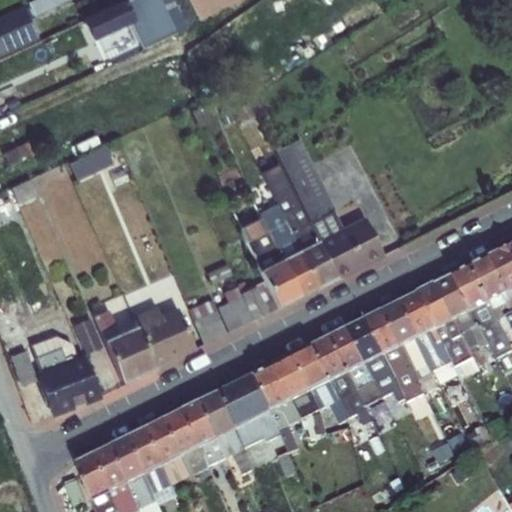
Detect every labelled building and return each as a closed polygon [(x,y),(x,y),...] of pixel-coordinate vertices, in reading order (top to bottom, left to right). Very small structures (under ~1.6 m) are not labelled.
[(34,0),(28,3),(35,17),(69,1),(68,0),(34,0)] [(130,20),(130,21),(143,48),(177,31),(166,9),(160,11),(157,6),(162,3),(160,0),(131,0),(123,4),(130,20)] [(346,0),(314,21),(327,41),(365,16),(355,0),(346,0)] [(87,20),(95,37),(130,21),(130,20),(123,4),(87,20)] [(0,16),(0,55),(38,39),(24,6),(0,16)] [(129,56),(122,34),(100,41),(107,62),(129,56)] [(234,110),(241,123),(255,116),(248,103),(234,110)] [(192,112),(199,128),(215,120),(209,105),(192,112)] [(0,132),(10,128),(6,119),(0,121),(0,132)] [(0,132),(0,141),(22,132),(18,124),(10,128),(0,132)] [(310,223),(308,224),(317,241),(342,228),(334,210),(335,210),(300,139),(275,151),(283,166),(310,223)] [(2,153),(9,166),(33,155),(27,142),(2,153)] [(115,143),(67,162),(75,181),(122,162),(115,143)] [(299,228),(308,224),(283,166),(263,174),(277,207),(281,213),(290,209),(299,228)] [(11,188),(18,204),(38,195),(30,180),(11,188)] [(0,223),(20,215),(9,190),(0,193),(0,223)] [(283,261),(300,253),(281,213),(277,207),(269,211),(268,210),(259,214),(261,218),(267,232),(274,245),(275,245),(283,261)] [(317,241),(308,224),(299,228),(290,209),(281,213),(300,253),(318,243),(317,241)] [(337,280),(383,257),(364,217),(342,228),(317,241),(318,243),(336,278),(337,280)] [(267,232),(261,218),(239,229),(245,243),(256,237),(267,232)] [(263,251),(274,245),(267,232),(256,237),(263,251)] [(263,251),(256,237),(245,243),(252,257),(263,251)] [(320,287),(336,278),(318,243),(300,253),(320,287)] [(260,273),(282,262),(283,261),(275,245),(274,245),(263,251),(252,257),(260,273)] [(77,257),(82,269),(97,262),(91,250),(77,257)] [(507,292),(511,289),(511,264),(504,250),(488,258),(507,292)] [(320,287),(300,253),(283,261),(282,262),(300,297),(320,287)] [(489,301),(507,292),(488,258),(468,268),(488,302),(489,301)] [(300,297),(282,262),(260,273),(265,282),(277,308),(300,297)] [(207,273),(212,284),(231,275),(227,264),(207,273)] [(469,311),(471,310),(488,302),(468,268),(450,277),(469,311)] [(453,319),(469,311),(450,277),(434,285),(453,319)] [(253,320),(277,308),(265,282),(255,287),(240,294),(253,320)] [(435,329),(436,329),(445,324),(453,321),(452,319),(453,319),(434,285),(416,295),(435,329)] [(228,331),(253,320),(240,294),(236,287),(223,293),(228,303),(217,308),(228,331)] [(489,301),(498,321),(506,318),(511,329),(511,303),(507,292),(489,301)] [(398,304),(417,338),(418,338),(435,329),(416,295),(398,304)] [(202,343),(226,333),(212,300),(188,310),(202,343)] [(488,302),(471,310),(479,326),(495,357),(511,348),(498,321),(489,301),(488,302)] [(398,304),(381,312),(401,346),(417,338),(398,304)] [(138,329),(156,367),(195,349),(177,308),(160,315),(157,307),(132,317),(138,329)] [(93,316),(105,343),(120,337),(108,310),(93,316)] [(469,311),(453,319),(452,319),(453,321),(461,336),(477,367),(485,363),(480,352),(478,351),(476,347),(479,345),(472,330),(479,326),(471,310),(469,311)] [(364,320),(383,355),(400,347),(401,346),(381,312),(364,320)] [(73,325),(86,354),(101,348),(89,319),(73,325)] [(365,364),(383,355),(364,320),(346,330),(365,364)] [(453,321),(445,324),(453,340),(461,336),(453,321)] [(445,324),(436,329),(458,375),(460,379),(478,370),(477,367),(461,336),(453,340),(445,324)] [(120,337),(105,343),(121,383),(156,367),(138,329),(120,337)] [(435,329),(418,338),(434,373),(440,384),(458,375),(436,329),(435,329)] [(328,338),(348,372),(365,364),(346,330),(328,338)] [(56,413),(57,414),(74,408),(73,406),(70,398),(61,373),(74,367),(77,367),(72,355),(75,354),(71,341),(53,336),(31,344),(32,345),(37,357),(36,357),(56,413)] [(311,347),(329,381),(348,372),(328,338),(311,347)] [(434,373),(418,338),(417,338),(401,346),(400,347),(417,381),(434,373)] [(8,356),(20,389),(38,383),(51,416),(57,414),(56,413),(36,357),(37,357),(32,345),(31,344),(29,345),(34,357),(29,359),(26,349),(8,356)] [(311,347),(291,357),(309,392),(310,391),(329,381),(311,347)] [(383,355),(405,399),(406,401),(423,392),(417,381),(400,347),(383,355)] [(84,392),(70,398),(73,406),(74,408),(99,397),(79,352),(75,354),(72,355),(77,367),(74,367),(84,392)] [(383,355),(365,364),(382,397),(384,400),(395,395),(398,402),(405,399),(383,355)] [(274,366),(292,400),(293,400),(309,392),(291,357),(274,366)] [(348,372),(365,406),(382,397),(365,364),(348,372)] [(274,366),(254,376),(272,410),(273,410),(292,400),(274,366)] [(61,373),(70,398),(84,392),(74,367),(61,373)] [(365,406),(348,372),(329,381),(349,418),(357,414),(363,426),(372,422),(365,406)] [(236,428),(272,410),(254,376),(219,393),(236,428)] [(329,381),(310,391),(319,410),(329,405),(338,423),(349,418),(329,381)] [(293,400),(302,419),(319,411),(319,410),(310,391),(309,392),(293,400)] [(216,438),(236,428),(219,393),(200,403),(216,438)] [(418,396),(405,402),(415,422),(428,415),(418,396)] [(292,400),(273,410),(281,428),(279,429),(281,435),(288,452),(289,454),(299,449),(289,426),(302,419),(293,400),(292,400)] [(199,447),(216,438),(200,403),(182,412),(198,447),(199,447)] [(272,410),(236,428),(244,447),(265,438),(267,441),(281,435),(279,429),(281,428),(273,410),(272,410)] [(324,410),(299,422),(308,441),(333,429),(324,410)] [(165,420),(181,456),(198,447),(182,412),(165,420)] [(487,424),(493,437),(506,431),(500,418),(487,424)] [(181,456),(165,420),(146,430),(162,465),(163,465),(181,456)] [(240,475),(253,469),(244,447),(236,428),(216,438),(226,458),(232,455),(240,475)] [(468,434),(471,441),(485,435),(481,428),(468,434)] [(162,465),(146,430),(127,439),(143,475),(144,474),(162,465)] [(511,433),(500,441),(509,456),(511,453),(511,433)] [(430,449),(436,463),(466,450),(461,437),(430,449)] [(216,438),(199,447),(208,466),(209,466),(226,458),(216,438)] [(127,439),(111,447),(128,482),(143,475),(127,439)] [(94,455),(111,491),(128,482),(111,447),(94,455)] [(199,447),(198,447),(181,456),(191,476),(209,467),(209,466),(208,466),(199,447)] [(297,472),(289,454),(288,452),(277,457),(286,477),(297,472)] [(77,464),(91,501),(110,491),(111,491),(94,455),(77,464)] [(181,456),(163,465),(173,485),(191,476),(181,456)] [(144,474),(153,495),(173,485),(163,465),(162,465),(144,474)] [(348,487),(362,483),(359,471),(345,475),(348,487)] [(143,475),(128,482),(137,503),(140,509),(156,502),(153,495),(144,474),(143,475)] [(371,476),(367,486),(378,491),(382,482),(371,476)] [(64,484),(73,508),(85,503),(76,480),(64,484)] [(111,491),(110,491),(118,511),(137,503),(128,482),(111,491)] [(110,491),(91,501),(95,511),(118,511),(110,491)] [(161,511),(156,502),(140,509),(140,511),(161,511)]
